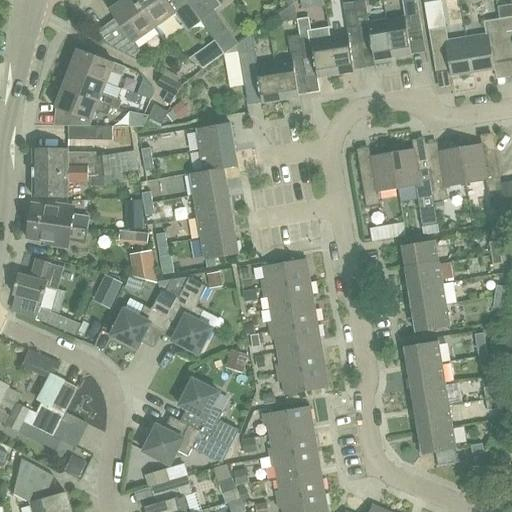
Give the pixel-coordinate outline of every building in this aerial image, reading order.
[(108,44),(136,59),(144,53),(136,42),(155,29),(135,0),(123,0),(110,9),(116,17),(98,30),(108,44)] [(187,0),(135,0),(155,29),(176,14),(188,31),(202,21),(187,0)] [(187,0),(202,21),(201,19),(221,5),(217,0),(187,0)] [(375,60),(393,57),(387,19),(369,22),(365,0),(360,0),(354,1),(359,32),(365,33),(366,41),(372,40),(375,60)] [(387,19),(393,57),(412,54),(408,34),(414,33),(412,24),(422,23),(417,0),(402,0),(403,3),(395,4),(396,7),(385,9),(387,19)] [(354,1),(344,3),(345,11),(348,34),(330,37),(336,74),(355,71),(352,51),(357,50),(355,42),(361,42),(359,32),(354,1)] [(511,3),(498,5),(500,18),(507,59),(511,58),(511,3)] [(319,78),(336,74),(330,37),(329,27),(311,30),(309,18),(297,19),(300,34),(305,67),(306,67),(303,51),(309,50),(310,58),(315,57),(319,78)] [(467,37),(473,72),(495,69),(494,61),(507,59),(500,18),(484,21),(486,34),(467,37)] [(449,40),(446,27),(430,29),(436,71),(451,68),(452,76),(473,72),(467,37),(449,40)] [(257,65),(252,33),(238,43),(240,52),(244,77),(253,75),(255,84),(260,83),(263,103),(281,100),(275,62),(257,65)] [(228,36),(218,43),(225,53),(235,45),(228,36)] [(78,48),(70,67),(108,82),(113,71),(123,75),(126,66),(78,48)] [(303,50),(292,52),(293,59),(275,62),(281,100),(300,97),(296,77),(302,76),(300,68),(305,67),(303,50)] [(208,66),(199,53),(190,60),(203,69),(208,66)] [(70,67),(63,87),(111,106),(115,97),(104,93),(108,82),(70,67)] [(176,95),(176,96),(183,84),(178,81),(163,74),(157,85),(167,91),(174,94),(176,95)] [(93,122),(97,111),(108,115),(111,106),(63,87),(55,107),(70,113),(69,125),(91,125),(92,121),(93,122)] [(174,94),(167,91),(162,100),(170,105),(176,95),(174,94)] [(171,109),(179,119),(188,111),(180,101),(171,109)] [(153,104),(142,127),(160,127),(168,111),(153,104)] [(198,128),(201,150),(234,144),(231,122),(198,128)] [(69,139),(112,139),(112,126),(91,125),(69,125),(69,139)] [(135,145),(131,126),(121,126),(124,145),(135,145)] [(201,150),(205,170),(238,165),(234,144),(201,150)] [(483,144),(461,147),(467,183),(487,180),(492,208),(506,206),(497,150),(484,152),(483,144)] [(142,148),(144,160),(153,158),(151,147),(142,148)] [(435,201),(449,199),(447,187),(467,183),(461,147),(440,151),(441,159),(430,161),(429,155),(428,155),(435,201)] [(33,149),(33,171),(88,173),(96,172),(110,170),(108,154),(97,156),(97,152),(89,152),(69,152),(69,149),(33,149)] [(399,188),(419,184),(421,197),(434,195),(435,201),(428,155),(416,157),(414,149),(393,152),(399,188)] [(367,206),(380,203),(378,191),(399,188),(393,152),(372,155),(373,164),(360,166),(367,206)] [(153,158),(144,160),(146,171),(155,169),(153,158)] [(110,170),(96,172),(97,186),(124,182),(122,168),(110,170)] [(225,168),(191,173),(195,195),(228,189),(225,168)] [(33,171),(34,196),(69,196),(69,181),(89,181),(88,173),(33,171)] [(195,195),(199,216),(231,210),(228,189),(195,195)] [(151,191),(142,193),(144,203),(153,202),(151,191)] [(178,219),(198,217),(196,199),(163,203),(164,215),(177,213),(178,219)] [(155,213),(153,202),(144,203),(146,215),(155,213)] [(56,206),(33,203),(31,221),(87,229),(89,216),(73,214),(74,205),(56,203),(56,206)] [(231,210),(199,216),(202,237),(235,232),(231,210)] [(127,230),(143,229),(143,215),(127,216),(127,230)] [(86,241),(87,229),(31,221),(28,238),(50,242),(50,245),(68,248),(70,239),(86,241)] [(382,243),(404,239),(402,226),(379,229),(382,243)] [(149,233),(121,230),(120,231),(119,243),(148,246),(149,233)] [(157,234),(159,245),(168,243),(166,232),(157,234)] [(202,237),(206,259),(239,253),(235,232),(202,237)] [(402,245),(406,267),(439,261),(436,240),(402,245)] [(490,242),(492,253),(501,251),(499,240),(490,242)] [(159,245),(161,256),(170,255),(168,243),(159,245)] [(134,276),(158,282),(152,249),(130,253),(134,276)] [(492,253),(494,264),(503,262),(501,251),(492,253)] [(171,255),(160,257),(163,274),(175,272),(171,255)] [(262,279),(264,288),(311,280),(307,258),(264,266),(266,279),(262,279)] [(19,273),(14,294),(43,302),(41,306),(52,311),(58,290),(65,267),(51,263),(51,262),(40,259),(35,278),(19,273)] [(455,280),(451,260),(439,262),(439,261),(406,267),(410,288),(443,283),(443,282),(455,280)] [(219,289),(234,285),(231,271),(216,275),(219,289)] [(115,296),(121,283),(108,276),(101,289),(115,296)] [(111,335),(138,348),(151,323),(163,329),(189,276),(172,278),(166,290),(162,288),(152,308),(145,305),(140,316),(125,308),(111,335)] [(181,324),(173,340),(199,354),(213,327),(198,320),(204,309),(197,306),(207,285),(190,277),(169,318),(181,324)] [(269,296),(271,309),(314,301),(311,280),(264,288),(265,297),(269,296)] [(410,288),(413,310),(446,304),(443,283),(410,288)] [(497,284),(495,296),(504,297),(506,286),(497,284)] [(255,290),(243,292),(245,301),(257,299),(255,290)] [(495,296),(493,307),(502,309),(504,297),(495,296)] [(269,322),(270,331),(318,323),(314,301),(271,309),(273,321),(269,322)] [(450,326),(446,304),(413,310),(417,331),(450,326)] [(40,306),(35,317),(77,335),(81,326),(82,323),(52,311),(41,306),(40,306)] [(275,339),(277,351),(322,344),(318,323),(270,331),(272,340),(275,339)] [(476,333),(479,356),(488,355),(486,331),(476,333)] [(405,346),(409,368),(442,362),(438,340),(405,346)] [(276,365),(277,373),(325,365),(322,344),(277,351),(280,364),(276,365)] [(243,371),(258,370),(257,352),(242,353),(243,371)] [(488,355),(479,356),(481,367),(490,366),(488,355)] [(409,368),(412,389),(445,384),(442,362),(409,368)] [(282,382),(285,395),(329,387),(325,365),(277,373),(279,382),(282,382)] [(193,378),(180,405),(205,418),(199,430),(231,447),(240,429),(219,419),(223,412),(212,407),(220,392),(193,378)] [(19,394),(6,387),(6,386),(0,382),(0,412),(20,423),(21,421),(53,436),(58,424),(64,412),(77,387),(63,380),(50,405),(40,401),(34,413),(15,403),(19,394)] [(412,389),(416,410),(449,405),(445,384),(412,389)] [(493,386),(484,388),(486,399),(495,397),(493,386)] [(486,399),(488,410),(497,409),(495,397),(486,399)] [(268,422),(270,435),(314,427),(310,405),(263,413),(265,423),(268,422)] [(416,410),(419,432),(453,426),(449,405),(416,410)] [(16,431),(20,423),(0,412),(0,421),(4,424),(16,431)] [(80,435),(86,424),(64,412),(58,424),(80,435)] [(157,424),(144,451),(170,464),(178,450),(188,455),(192,448),(192,449),(222,464),(231,447),(199,430),(189,425),(171,416),(165,428),(157,424)] [(74,447),(80,435),(58,424),(53,436),(74,447)] [(456,448),(453,426),(419,432),(423,454),(456,448)] [(269,448),(270,457),(317,449),(314,427),(270,435),(272,447),(269,448)] [(471,445),(473,454),(484,452),(483,443),(471,445)] [(0,449),(0,465),(2,467),(8,453),(0,449)] [(317,449),(270,457),(272,465),(275,465),(277,477),(321,469),(317,449)] [(29,503),(31,511),(70,511),(64,491),(49,495),(47,490),(54,476),(20,458),(12,494),(29,503)] [(228,467),(213,472),(221,494),(225,493),(228,503),(241,499),(228,467)] [(167,469),(147,475),(151,486),(170,481),(167,469)] [(276,490),(277,499),(325,491),(321,469),(277,477),(279,490),(276,490)] [(145,506),(146,511),(195,511),(199,511),(189,479),(152,490),(156,503),(145,506)] [(282,507),(282,511),(328,511),(325,491),(277,499),(279,508),(282,507)]
